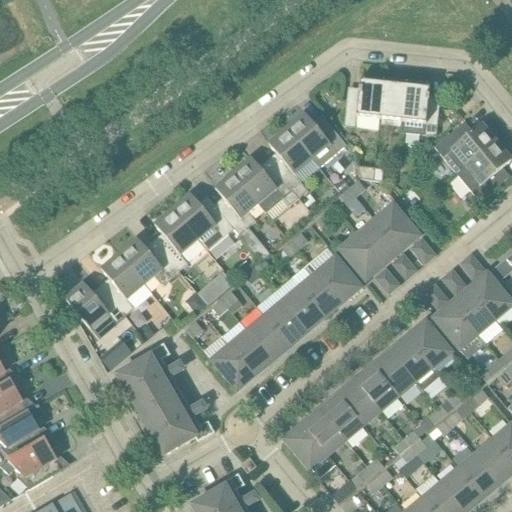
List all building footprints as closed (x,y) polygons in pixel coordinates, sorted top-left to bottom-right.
[(359,91),(358,96),(359,96),(358,102),(347,101),(344,129),(356,130),(357,118),(380,121),(384,81),(361,79),(359,91)] [(403,123),(408,84),(384,81),(380,121),(402,123),(403,123)] [(401,135),(424,137),(436,138),(439,110),(427,109),(428,104),(429,98),(430,86),(408,84),(403,123),(402,123),(401,135)] [(304,116),(286,131),(312,162),(330,147),(337,156),(346,147),(329,126),(319,134),(304,116)] [(434,149),(457,177),(496,144),(481,126),(464,141),(456,131),(434,149)] [(294,176),(312,162),(286,131),(268,146),(283,164),(274,171),(299,200),(308,193),(294,176)] [(479,204),(501,186),(494,177),(511,162),(496,144),(457,177),(479,204)] [(233,176),(258,206),(266,215),(283,200),(290,208),(299,200),(274,171),(266,178),(251,161),(233,176)] [(374,170),(357,168),(360,181),(373,183),(374,170)] [(374,170),(373,183),(382,184),(383,171),(374,170)] [(248,215),(258,206),(233,176),(215,191),(230,208),(221,216),(232,229),(235,232),(239,237),(255,224),(248,215)] [(341,197),(349,191),(342,182),(334,189),(339,194),(341,197)] [(365,191),(358,183),(349,191),(356,199),(365,191)] [(346,207),(356,199),(349,191),(341,197),(339,198),(346,207)] [(221,216),(214,207),(205,215),(190,197),(172,212),(198,242),(208,255),(235,232),(232,229),(221,216)] [(419,239),(393,207),(375,222),(401,254),(419,239)] [(180,257),(198,242),(172,212),(154,227),(169,244),(161,252),(179,274),(187,266),(180,257)] [(326,216),(316,224),(323,232),(333,224),(326,216)] [(401,254),(375,222),(358,237),(384,268),(401,254)] [(301,236),(291,244),(298,252),(308,244),(301,236)] [(384,268),(358,237),(340,252),(366,283),(372,279),(372,278),(384,268)] [(162,287),(179,274),(161,252),(152,259),(137,241),(119,256),(145,287),(155,278),(162,287)] [(288,260),(298,252),(291,244),(282,252),(288,260)] [(261,264),(269,257),(263,249),(254,256),(261,264)] [(127,302),(145,287),(119,256),(101,271),(116,289),(107,296),(125,318),(134,310),(127,302)] [(343,305),(348,301),(361,290),(335,260),(317,275),(340,302),(343,305)] [(263,262),(254,270),(260,278),(270,270),(263,262)] [(254,270),(244,278),(250,286),(260,278),(254,270)] [(214,282),(225,294),(233,287),(227,279),(223,275),(214,282)] [(343,305),(340,302),(317,275),(300,290),(325,320),(343,305)] [(511,306),(487,276),(469,291),(495,322),(511,308),(511,306)] [(116,325),(125,318),(107,296),(98,304),(84,286),(65,301),(91,332),(109,317),(116,325)] [(300,290),(282,304),(305,331),(308,334),(325,320),(300,290)] [(477,337),(495,322),(469,291),(451,306),(477,337)] [(222,302),(228,310),(238,302),(231,294),(222,302)] [(185,305),(195,317),(206,309),(195,296),(185,305)] [(222,302),(212,311),(218,318),(228,310),(222,302)] [(308,334),(305,331),(282,304),(265,319),(290,349),(308,334)] [(451,306),(439,316),(433,321),(459,352),(477,337),(451,306)] [(273,364),(278,359),(290,349),(265,319),(247,333),(273,364)] [(196,324),(186,332),(192,340),(202,332),(196,324)] [(426,324),(420,329),(408,339),(440,378),(437,374),(441,375),(453,364),(453,358),(426,324)] [(247,333),(230,348),(255,378),(273,364),(247,333)] [(390,354),(393,357),(415,384),(415,385),(422,393),(440,378),(408,339),(390,354)] [(162,361),(170,357),(164,346),(147,355),(149,359),(117,378),(129,398),(182,368),(180,365),(168,372),(162,361)] [(237,393),(255,378),(230,348),(212,363),(237,393)] [(108,353),(100,359),(111,372),(119,365),(108,353)] [(415,384),(393,357),(390,354),(372,369),(398,399),(415,385),(415,384)] [(486,383),(504,368),(497,360),(479,375),(486,383)] [(182,368),(129,398),(140,418),(181,394),(171,378),(183,371),(182,368)] [(355,383),(358,386),(380,414),(398,399),(372,369),(355,383)] [(504,388),(511,381),(511,378),(507,372),(497,380),(504,388)] [(15,394),(21,390),(23,389),(23,388),(24,387),(24,386),(24,385),(24,384),(23,383),(20,378),(1,389),(0,389),(0,429),(18,418),(13,409),(21,404),(15,394)] [(479,389),(473,381),(463,389),(469,397),(479,389)] [(363,428),(380,414),(358,386),(355,383),(337,398),(363,428)] [(482,392),(472,400),(478,408),(488,400),(482,392)] [(181,394),(140,418),(151,437),(204,408),(203,404),(190,411),(181,394)] [(320,413),(323,416),(345,443),(363,428),(337,398),(320,413)] [(444,418),(453,410),(447,403),(437,411),(444,418)] [(18,418),(0,429),(0,443),(4,447),(1,450),(12,461),(35,448),(30,438),(38,433),(32,423),(38,419),(40,418),(40,417),(41,416),(41,415),(41,414),(41,413),(40,412),(37,407),(18,418)] [(204,408),(151,437),(163,458),(195,440),(198,444),(214,434),(208,423),(200,428),(194,418),(206,411),(204,408)] [(444,418),(437,411),(428,419),(434,426),(444,418)] [(320,413),(302,427),(328,458),(345,443),(323,416),(320,413)] [(456,414),(447,422),(453,429),(462,421),(456,414)] [(447,422),(437,430),(443,437),(453,429),(447,422)] [(284,442),(287,445),(310,472),(328,458),(302,427),(284,442)] [(511,428),(511,427),(493,442),(511,464),(511,428)] [(404,442),(410,449),(420,441),(413,434),(404,442)] [(47,467),(55,462),(50,452),(56,449),(56,448),(57,447),(58,446),(58,445),(58,444),(58,443),(57,442),(54,436),(35,448),(12,461),(0,468),(0,469),(9,478),(15,471),(21,476),(18,480),(30,491),(53,478),(47,467)] [(420,441),(410,449),(416,457),(426,449),(420,441)] [(410,449),(404,442),(394,450),(400,457),(410,449)] [(500,486),(511,476),(511,464),(493,442),(476,457),(500,486)] [(400,457),(402,459),(406,465),(416,457),(410,449),(400,457)] [(476,457),(458,471),(483,501),(500,486),(476,457)] [(256,469),(251,462),(249,460),(240,466),(247,475),(256,469)] [(374,477),(383,469),(377,461),(367,469),(374,477)] [(374,477),(367,469),(358,477),(364,485),(374,477)] [(458,471),(441,486),(462,511),(469,511),(483,501),(458,471)] [(386,472),(376,480),(383,488),(392,479),(386,472)] [(236,492),(245,487),(238,476),(222,486),(224,490),(192,508),(194,511),(231,511),(256,498),(254,495),(242,502),(236,492)] [(376,480),(367,488),(373,496),(383,488),(376,480)] [(341,491),(332,499),(338,506),(348,498),(356,491),(350,484),(341,491)] [(462,511),(441,486),(423,501),(432,511),(462,511)] [(42,511),(79,511),(70,496),(42,511)] [(231,511),(248,511),(246,508),(258,501),(256,498),(231,511)] [(432,511),(423,501),(409,511),(432,511)] [(341,510),(342,511),(353,511),(357,509),(351,502),(341,510)]
